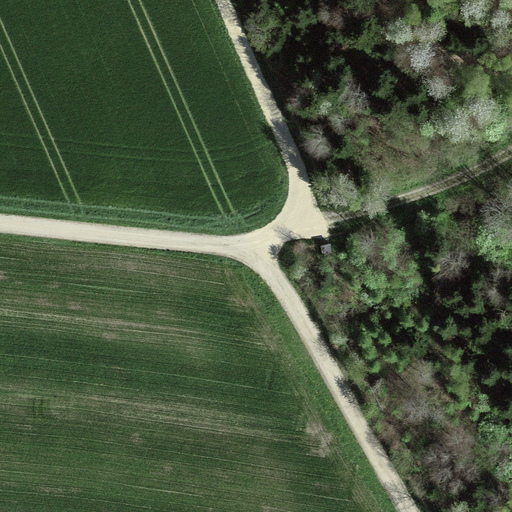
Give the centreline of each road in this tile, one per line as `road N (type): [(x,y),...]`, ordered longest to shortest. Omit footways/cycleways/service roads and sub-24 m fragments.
road 1 (track): [(254,241),(410,511)]
road 2 (track): [(0,223),(228,245),(254,241),(291,216)]
road 3 (track): [(225,0),(299,160),(302,198),(291,216)]
road 4 (track): [(291,216),(323,217),(394,198),(511,149)]
